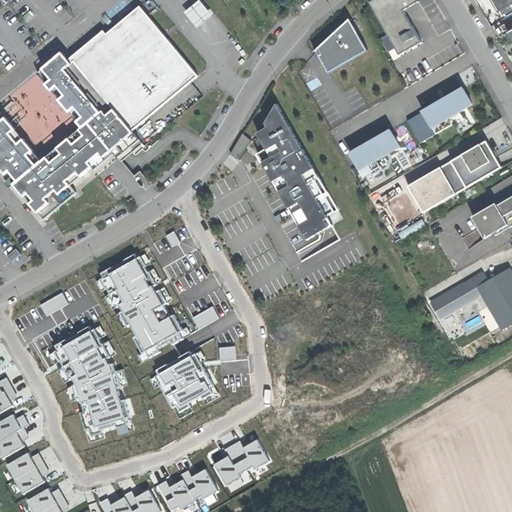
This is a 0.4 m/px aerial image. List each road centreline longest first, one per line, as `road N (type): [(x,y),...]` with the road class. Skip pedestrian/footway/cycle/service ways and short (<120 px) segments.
road 1 (residential): [(0,321),(49,403),(54,433),(80,478),(178,450),(256,408),(261,366),(254,327),(173,193)]
road 2 (track): [(234,511),(511,349)]
road 3 (residential): [(333,0),(263,73),(215,150),(173,193)]
road 4 (residential): [(173,193),(0,295)]
road 5 (residential): [(451,0),(511,105)]
